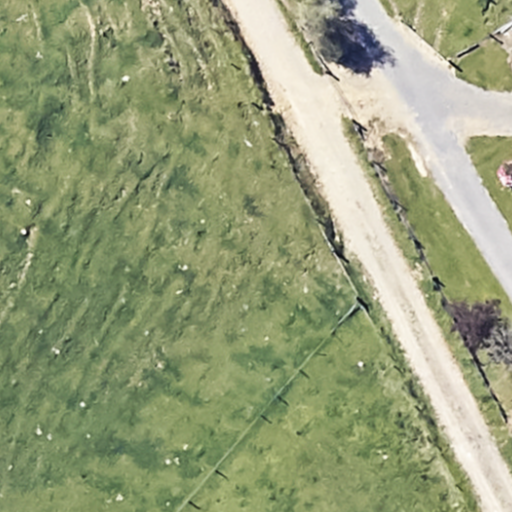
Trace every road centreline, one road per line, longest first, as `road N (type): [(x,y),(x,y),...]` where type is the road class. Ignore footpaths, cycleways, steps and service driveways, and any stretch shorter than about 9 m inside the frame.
road 1 (track): [(228,0),(507,511)]
road 2 (track): [(511,277),(467,175),(364,0)]
